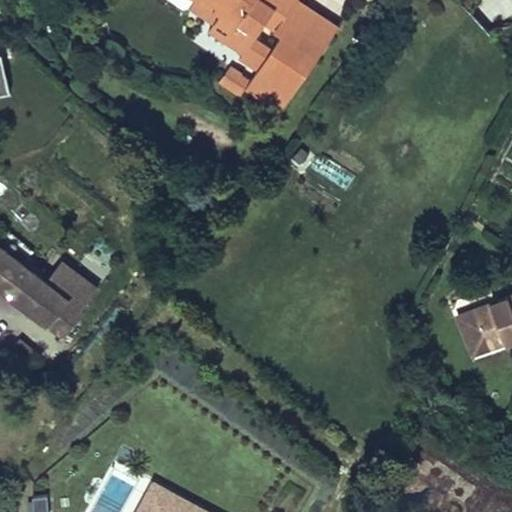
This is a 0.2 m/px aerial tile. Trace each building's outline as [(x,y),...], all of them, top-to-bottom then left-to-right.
[(194,0),(190,7),(213,22),(220,11),(213,6),(217,2),(214,0),(194,0)] [(276,28),(276,27),(294,0),(214,0),(217,2),(213,6),(220,11),(213,22),(208,29),(242,52),(239,58),(257,69),(246,87),(282,110),(319,54),(282,31),(271,48),(254,36),(264,20),(276,28)] [(282,31),(319,54),(338,24),(299,0),(294,0),(276,27),(282,31)] [(486,30),(459,0),(446,0),(396,45),(447,102),(505,51),(486,30)] [(0,93),(10,91),(2,53),(0,53),(0,93)] [(0,284),(65,335),(84,311),(83,309),(98,289),(62,261),(47,281),(0,242),(0,284)] [(511,291),(499,297),(497,301),(498,302),(492,305),(491,300),(473,307),(474,312),(459,318),(471,349),(487,343),(489,348),(511,338),(511,291)] [(473,307),(457,314),(459,318),(474,312),(473,307)] [(487,343),(471,349),(473,354),(489,348),(487,343)] [(204,511),(151,483),(135,511),(204,511)] [(29,511),(47,511),(47,495),(29,495),(29,511)]
